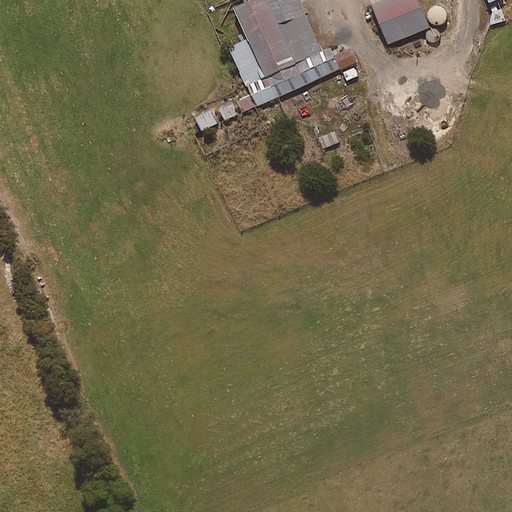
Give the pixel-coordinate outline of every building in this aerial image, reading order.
[(263,0),(254,0),(235,8),(248,39),(230,47),(251,95),(238,100),(243,112),(360,62),(352,45),(335,52),(332,44),(323,48),(302,0),(268,0),(265,2),(263,0)] [(380,0),(372,4),(389,45),(432,27),(420,0),(380,0)] [(359,76),(355,67),(342,72),(346,81),(359,76)] [(339,114),(334,102),(311,113),(316,125),(339,114)] [(232,103),(218,109),(224,121),(237,115),(232,103)] [(211,109),(195,117),(202,131),(218,124),(211,109)] [(340,143),(335,130),(317,137),(322,149),(340,143)]
